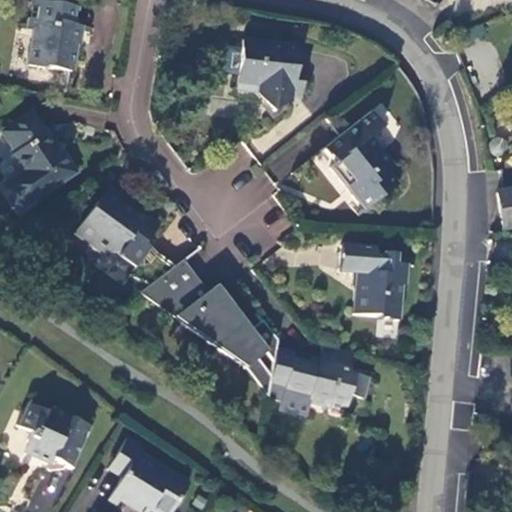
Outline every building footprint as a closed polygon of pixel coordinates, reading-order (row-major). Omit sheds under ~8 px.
[(67,7),(27,0),(25,0),(21,25),(28,27),(22,65),(63,73),(70,26),(65,25),(67,7)] [(293,66),(296,46),(239,41),(235,86),(256,87),(256,94),(273,113),(291,97),(291,87),(301,88),(303,67),(293,66)] [(301,98),(301,88),(291,87),(291,97),(301,98)] [(370,112),(327,147),(335,161),(330,166),(357,201),(361,199),(367,206),(397,184),(390,173),(394,168),(372,137),(382,128),(370,112)] [(54,147),(52,148),(49,151),(41,138),(44,136),(28,113),(0,133),(0,135),(12,154),(9,156),(20,173),(7,182),(5,192),(14,204),(23,206),(72,173),(54,147)] [(49,151),(52,148),(44,136),(41,138),(49,151)] [(505,143),(499,140),(495,141),(493,143),(492,146),(493,150),(496,152),(499,153),(502,152),(505,150),(506,146),(505,143)] [(511,188),(495,191),(501,230),(511,227),(511,188)] [(142,243),(134,233),(126,231),(122,226),(127,223),(120,214),(104,193),(60,225),(80,252),(95,257),(110,275),(128,261),(124,257),(142,243)] [(129,206),(120,214),(127,223),(137,215),(129,206)] [(126,231),(134,233),(127,223),(122,226),(126,231)] [(341,255),(363,257),(364,248),(341,246),(341,255)] [(381,258),(363,257),(341,255),(338,280),(357,282),(357,285),(355,285),(353,314),(377,316),(377,319),(398,320),(401,287),(403,287),(405,266),(396,265),(396,255),(381,254),(381,258)] [(205,291),(183,262),(157,281),(185,316),(179,322),(245,370),(255,361),(251,357),(258,346),(273,365),(275,355),(277,342),(275,338),(263,321),(250,328),(220,289),(210,297),(205,291)] [(157,281),(140,294),(179,322),(185,316),(157,281)] [(216,284),(205,291),(210,297),(220,289),(216,284)] [(340,350),(322,345),(319,359),(338,363),(340,350)] [(347,375),(352,353),(340,350),(338,363),(319,359),(318,365),(307,362),(292,359),(286,383),(285,390),(306,395),(305,402),(328,407),(329,405),(342,408),(346,397),(360,401),(360,399),(360,398),(363,382),(364,382),(365,380),(347,375)] [(273,365),(271,380),(286,383),(292,359),(275,355),(273,365)] [(318,365),(319,359),(308,357),(307,362),(318,365)] [(245,370),(268,397),(271,380),(255,361),(245,370)] [(72,465),(90,424),(57,410),(49,408),(31,400),(19,426),(31,432),(29,437),(32,438),(28,451),(52,462),(54,457),(72,465)] [(127,438),(112,462),(126,471),(121,479),(107,502),(115,507),(120,499),(141,511),(140,511),(147,511),(149,509),(153,511),(170,511),(188,484),(138,453),(142,447),(127,438)] [(126,471),(112,462),(108,469),(121,479),(126,471)]
